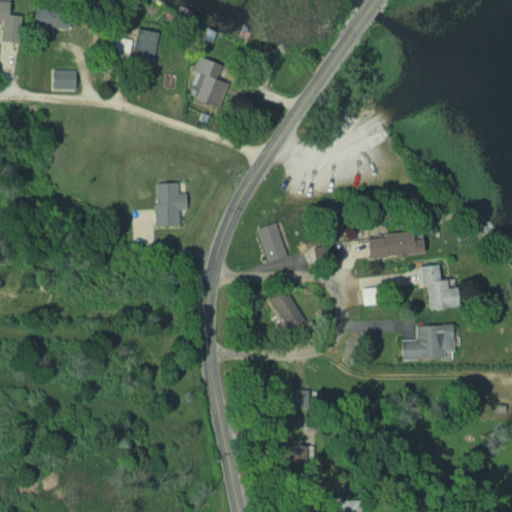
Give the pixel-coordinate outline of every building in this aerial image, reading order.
[(100,56),(147,63),(151,40),(104,32),(100,56)] [(224,66),(194,57),(186,84),(195,87),(191,100),(212,106),(224,66)] [(72,89),(72,70),(47,70),(47,89),(72,89)] [(180,192),(174,193),(173,182),(149,183),(151,226),(176,225),(176,210),(180,210),(180,192)] [(253,228),(265,261),(286,254),(274,221),(253,228)] [(363,236),(365,259),(411,256),(409,233),(363,236)] [(423,311),(445,308),(440,264),(419,267),(423,311)] [(298,320),(283,291),(267,299),(281,328),(298,320)] [(449,359),(448,325),(412,326),(412,341),(397,341),(397,360),(449,359)]
